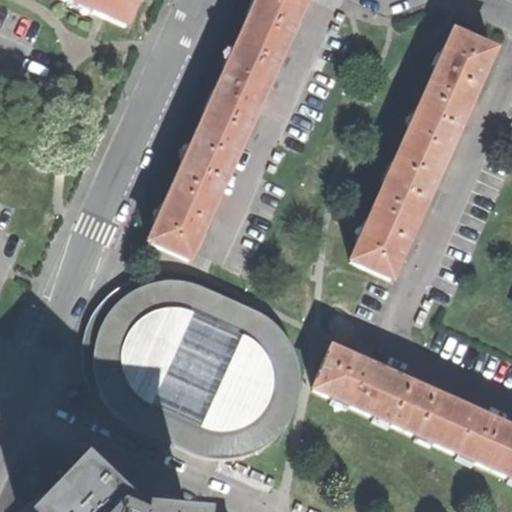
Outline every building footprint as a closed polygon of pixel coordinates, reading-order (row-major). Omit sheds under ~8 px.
[(70,0),(123,23),(132,0),(70,0)] [(241,32),(279,49),(295,14),(300,16),(306,0),(261,0),(261,1),(257,0),(254,0),(253,4),(241,32)] [(279,49),(241,32),(221,77),(198,128),(236,145),(252,108),(257,111),(267,88),(263,86),(279,49)] [(400,145),(438,162),(459,115),(462,117),(467,105),(472,94),(469,93),(489,49),(450,32),(400,145)] [(236,145),(198,128),(173,185),(149,241),(186,257),(206,212),(210,214),(220,190),(217,189),(236,145)] [(388,276),(408,230),(411,231),(416,220),(422,208),(419,207),(438,162),(400,145),(350,260),(388,276)] [(108,407),(127,422),(174,446),(202,456),(225,458),(240,456),(255,451),(276,435),(296,408),(296,383),(290,350),(276,325),(249,308),(199,286),(169,281),(137,288),(120,301),(108,316),(99,331),(94,344),(92,357),(93,371),(99,389),(108,407)] [(401,427),(418,389),(389,376),(391,371),(380,366),(368,361),(366,365),(329,349),(312,388),(401,427)] [(471,413),(473,409),(461,403),(450,398),(448,402),(418,389),(401,427),(491,467),(507,429),(471,413)] [(511,430),(507,429),(491,467),(511,476),(511,430)] [(115,511),(81,478),(47,511),(115,511)]
